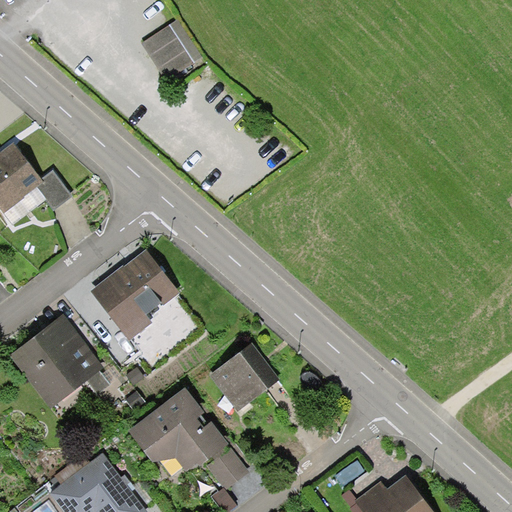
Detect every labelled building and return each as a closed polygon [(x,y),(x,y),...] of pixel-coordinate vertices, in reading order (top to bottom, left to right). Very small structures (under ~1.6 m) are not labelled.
[(176,21),(142,42),(165,79),(200,57),(176,21)] [(13,141),(0,149),(0,210),(1,212),(38,185),(43,182),(13,141)] [(43,182),(38,185),(56,209),(73,196),(56,172),(43,182)] [(144,250),(86,295),(118,337),(177,292),(144,250)] [(64,314),(11,355),(52,409),(105,367),(64,314)] [(281,378),(253,341),(213,371),(241,408),(281,378)] [(227,444),(186,388),(128,430),(158,470),(175,458),(187,474),(227,444)] [(210,462),(227,488),(248,474),(232,448),(210,462)] [(147,511),(132,491),(104,454),(50,494),(63,511),(147,511)] [(382,481),(357,501),(366,511),(435,511),(407,476),(389,490),(382,481)]
